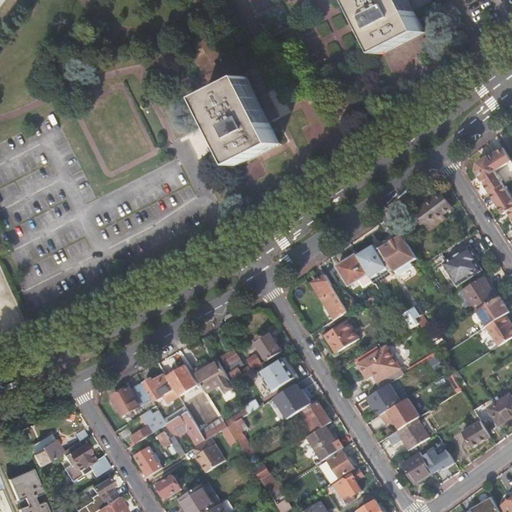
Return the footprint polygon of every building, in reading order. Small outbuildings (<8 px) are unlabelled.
[(409,0),(355,0),(383,56),(427,34),(409,0)] [(248,79),(206,101),(241,168),(284,146),(248,79)] [(511,160),(511,159),(504,147),(490,157),(489,156),(478,162),(477,171),(480,177),(483,182),(484,181),(486,184),(485,184),(485,185),(490,193),(504,184),(502,182),(501,179),(496,171),(511,160)] [(498,206),(504,214),(508,212),(511,209),(511,196),(507,190),(506,187),(504,184),(490,193),(498,206)] [(429,195),(427,196),(437,213),(450,203),(439,189),(430,196),(429,195)] [(437,213),(427,196),(415,206),(429,225),(436,220),(433,216),(437,213)] [(404,233),(380,247),(395,273),(420,258),(404,233)] [(376,245),(358,256),(369,273),(372,278),(390,267),(376,245)] [(471,247),(444,264),(458,285),(482,270),(474,257),(476,255),(471,247)] [(358,256),(357,254),(338,266),(350,285),(369,273),(358,256)] [(345,304),(326,274),(313,282),(323,299),(327,296),(341,317),(349,311),(345,304)] [(464,290),(477,311),(480,310),(498,298),(485,277),(464,290)] [(323,299),(336,320),(341,317),(327,296),(323,299)] [(374,296),(365,302),(370,309),(379,304),(374,296)] [(502,296),(498,298),(480,310),(481,313),(489,325),(507,314),(509,313),(505,305),(507,304),(502,296)] [(352,300),(345,304),(349,311),(357,307),(352,300)] [(403,315),(411,329),(421,323),(417,318),(423,315),(418,306),(403,315)] [(479,314),(487,327),(488,326),(489,325),(481,313),(479,314)] [(488,326),(500,346),(511,338),(511,320),(507,314),(489,325),(488,326)] [(417,318),(421,323),(423,327),(429,324),(423,315),(417,318)] [(349,320),(326,334),(330,341),(333,340),(340,351),(360,339),(349,320)] [(272,330),(258,339),(271,359),(285,350),(272,330)] [(446,344),(440,335),(431,340),(437,350),(446,344)] [(392,383),(409,372),(405,365),(400,368),(387,347),(358,364),(365,374),(371,370),(382,389),(392,383)] [(229,353),(222,357),(228,366),(238,359),(239,361),(242,360),(237,351),(230,355),(229,353)] [(250,359),(256,369),(265,363),(259,353),(250,359)] [(286,357),(261,373),(273,392),(298,376),(286,357)] [(221,362),(198,377),(208,394),(222,385),(227,392),(234,388),(232,384),(233,383),(221,362)] [(172,383),(180,396),(198,385),(186,366),(169,377),(172,383)] [(239,368),(230,373),(234,379),(243,374),(239,368)] [(169,377),(167,374),(156,381),(154,379),(146,384),(157,401),(167,395),(164,388),(172,383),(169,377)] [(300,382),(274,398),(287,419),(313,404),(300,382)] [(154,399),(144,383),(132,389),(131,387),(113,396),(124,416),(141,406),(154,399)] [(382,389),(367,398),(379,417),(382,415),(398,405),(404,401),(392,383),(382,389)] [(511,394),(491,407),(502,424),(511,417),(511,394)] [(257,399),(245,406),(250,414),(262,406),(257,399)] [(320,402),(306,411),(318,430),(332,421),(320,402)] [(382,415),(384,418),(386,420),(392,431),(405,422),(400,414),(397,410),(400,408),(398,405),(382,415)] [(189,411),(168,424),(172,430),(185,421),(199,444),(206,439),(189,411)] [(226,418),(229,424),(243,418),(241,412),(226,418)] [(431,437),(419,418),(389,437),(393,444),(404,437),(411,449),(431,437)] [(136,434),(140,442),(153,433),(144,419),(138,423),(143,430),(136,434)] [(492,436),(482,420),(464,432),(474,447),(492,436)] [(216,428),(219,433),(223,430),(229,427),(226,422),(216,428)] [(334,437),(327,425),(309,437),(324,460),(340,450),(333,437),(334,437)] [(238,441),(229,427),(223,430),(232,445),(238,441)] [(166,448),(173,443),(171,440),(167,433),(165,431),(163,433),(159,436),(166,448)] [(34,454),(41,466),(64,452),(56,438),(55,439),(52,434),(39,442),(40,443),(43,447),(42,447),(44,450),(34,454)] [(227,460),(212,438),(194,449),(198,455),(197,456),(208,472),(227,460)] [(86,444),(84,439),(64,452),(72,465),(66,469),(73,481),(92,469),(97,477),(112,468),(105,456),(98,460),(87,443),(86,444)] [(42,447),(43,447),(40,443),(32,449),(34,454),(44,450),(42,447)] [(143,474),(146,479),(164,468),(160,461),(158,463),(153,454),(155,452),(151,446),(135,455),(135,456),(136,455),(146,472),(143,474)] [(344,451),(330,460),(322,465),(333,482),(341,477),(355,468),(344,451)] [(421,452),(404,463),(417,483),(434,472),(421,452)] [(265,464),(256,470),(261,478),(271,494),(279,488),(265,464)] [(10,479),(12,483),(35,472),(34,469),(10,479)] [(35,472),(12,483),(19,500),(26,497),(30,506),(21,510),(21,511),(49,511),(46,503),(38,506),(35,497),(44,493),(35,472)] [(357,477),(354,472),(335,484),(347,503),(356,498),(354,494),(363,489),(356,478),(357,477)] [(174,475),(159,484),(168,498),(183,488),(174,475)] [(86,510),(87,511),(95,511),(99,510),(107,505),(104,500),(115,494),(110,487),(114,485),(110,477),(93,488),(98,494),(93,497),(96,504),(86,510)] [(203,484),(195,489),(181,498),(188,510),(186,511),(187,511),(189,511),(207,511),(217,506),(203,484)] [(272,495),(283,511),(285,511),(288,510),(277,492),(272,495)] [(128,511),(119,497),(107,505),(99,510),(100,511),(128,511)] [(188,510),(181,498),(179,499),(186,511),(188,510)] [(384,511),(377,499),(360,510),(361,511),(384,511)] [(501,511),(494,499),(470,511),(501,511)] [(511,511),(511,500),(503,505),(507,511),(511,511)] [(329,511),(323,501),(306,511),(305,511),(329,511)] [(228,511),(223,502),(217,506),(207,511),(228,511)]
